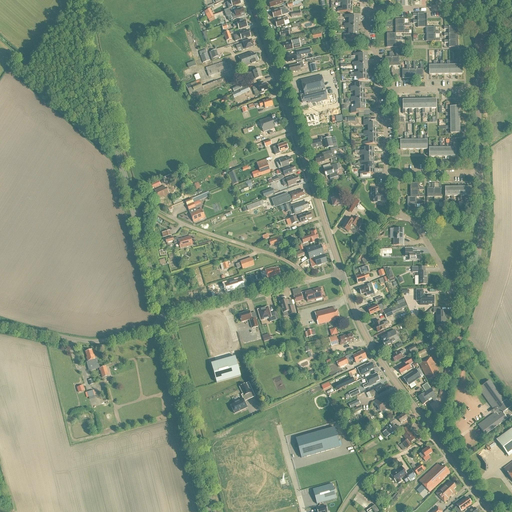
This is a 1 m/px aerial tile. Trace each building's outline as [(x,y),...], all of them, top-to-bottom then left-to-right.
[(282,1),(281,1),(281,0),(273,0),(268,2),(269,4),(269,5),(269,7),(270,8),(278,5),(283,3),(282,1)] [(244,15),(244,14),(242,8),(240,9),(240,8),(237,9),(237,10),(231,12),(230,9),(224,11),(226,15),(227,17),(232,16),(234,20),(236,19),(243,17),(244,15)] [(281,15),(281,13),(285,11),(284,8),(272,12),(272,14),(272,15),(273,17),(273,18),(274,18),(281,15)] [(214,18),(211,12),(206,15),(207,18),(209,21),(214,18)] [(285,25),(284,22),(288,21),(287,17),(275,21),(276,23),(276,24),(277,28),(285,25)] [(238,29),(247,27),(245,21),(242,22),(242,21),(239,22),(240,23),(237,24),(233,25),(234,28),(237,27),(238,29)] [(281,31),(279,32),(280,37),(281,39),(282,39),(283,39),(284,38),(284,37),(289,36),(289,33),(292,33),(291,29),(284,31),(284,30),(281,31)] [(239,34),(233,36),(235,41),(241,39),(241,40),(250,37),(248,30),(239,34)] [(344,35),(344,41),(351,41),(351,38),(358,38),(358,33),(349,32),(348,35),(344,35)] [(299,42),(301,42),(300,39),(298,39),(291,40),(291,43),(284,45),(284,47),(284,48),(284,51),(300,48),(299,42)] [(243,44),(239,45),(236,46),(237,49),(240,48),(241,51),(253,47),(251,41),(243,43),(243,44)] [(296,54),(286,56),(288,63),(296,61),(296,58),(297,58),(297,56),(310,53),(309,48),(296,51),(296,54)] [(199,52),(203,64),(210,61),(207,53),(206,50),(199,52)] [(209,53),(212,62),(217,60),(216,58),(219,58),(216,51),(209,53)] [(255,62),(258,61),(256,54),(254,55),(254,53),(251,54),(250,52),(238,57),(241,68),(255,63),(255,62)] [(233,72),(229,61),(206,69),(209,77),(211,77),(212,79),(233,72)] [(299,64),(289,67),(290,73),(295,72),(296,72),(297,72),(297,71),(301,71),(300,69),(304,68),(302,62),(299,63),(299,64)] [(259,70),(252,72),(250,73),(251,77),(254,76),(255,80),(261,77),(259,70)] [(300,96),(302,104),(307,102),(308,104),(312,103),(312,104),(327,100),(321,76),(301,81),(304,95),(300,96)] [(199,81),(186,86),(190,96),(203,91),(199,81)] [(266,84),(252,88),(253,91),(258,90),(260,95),(264,94),(263,91),(268,90),(266,84)] [(237,97),(249,92),(247,87),(235,92),(232,93),(234,98),(237,97)] [(263,102),(259,103),(260,107),(264,106),(265,109),(273,106),(270,99),(262,101),(263,102)] [(355,105),(355,109),(351,109),(351,114),(359,114),(359,111),(365,111),(365,105),(355,105)] [(317,115),(306,118),(307,122),(306,122),(307,124),(308,124),(308,125),(313,124),(319,123),(317,115)] [(273,127),(279,125),(276,117),(272,119),(271,117),(259,121),(263,132),(274,128),(273,127)] [(371,120),(363,121),(363,126),(368,126),(368,129),(378,129),(377,124),(371,124),(371,120)] [(321,142),(321,140),(322,140),(321,138),(319,138),(320,141),(310,143),(311,149),(316,148),(317,148),(318,148),(318,147),(322,146),(320,142),(321,142)] [(334,147),(331,138),(323,140),(326,149),(334,147)] [(280,153),(280,152),(288,149),(285,143),(277,146),(272,147),(275,155),(280,153)] [(335,157),(333,150),(321,154),(322,155),(314,158),(314,159),(315,161),(316,161),(316,164),(321,163),(322,163),(324,162),(324,161),(330,159),(335,157)] [(289,163),(293,162),(291,158),(286,160),(285,158),(279,161),(279,162),(276,163),(278,169),(281,168),(289,165),(289,163)] [(253,178),(261,176),(270,172),(266,159),(256,163),(259,170),(252,173),(253,178)] [(331,168),(324,171),(325,176),(328,175),(329,180),(337,178),(335,173),(334,173),(333,171),(338,170),(336,164),(330,166),(331,168)] [(292,172),(296,171),(294,167),(289,168),(288,167),(278,171),(280,175),(283,174),(284,177),(292,174),(292,172)] [(292,177),(285,180),(288,187),(296,184),(295,182),(299,181),(298,177),(293,179),(292,177)] [(240,190),(241,193),(253,189),(250,180),(246,182),(248,187),(240,190)] [(160,185),(158,181),(144,188),(146,192),(160,185)] [(168,196),(167,193),(168,192),(166,188),(165,189),(164,187),(154,191),(158,199),(164,197),(164,198),(168,196)] [(263,198),(275,193),(272,188),(261,192),(263,198)] [(379,194),(379,188),(371,188),(371,195),(373,195),(373,203),(377,203),(377,202),(380,202),(386,202),(386,194),(379,194)] [(299,198),(304,196),(302,191),(297,193),(297,192),(290,194),(289,191),(282,194),(284,198),(290,196),(292,201),(299,199),(299,198)] [(339,197),(336,198),(331,200),(332,203),(331,203),(332,206),(333,206),(333,207),(337,205),(337,206),(342,205),(340,199),(346,197),(345,192),(338,194),(339,197)] [(196,209),(195,206),(201,204),(199,201),(208,197),(208,193),(197,197),(197,198),(192,200),(185,202),(190,214),(193,223),(203,219),(202,216),(204,215),(202,211),(200,212),(200,210),(198,211),(196,208),(196,209)] [(291,206),(293,210),(295,215),(301,213),(300,212),(303,211),(303,210),(308,208),(306,203),(303,204),(303,203),(299,204),(291,206)] [(283,206),(285,213),(293,210),(291,206),(290,207),(288,204),(283,206)] [(311,214),(306,216),(305,215),(296,218),(296,217),(290,220),(292,225),(298,223),(298,225),(301,224),(308,222),(307,221),(312,219),(311,214)] [(345,222),(343,224),(344,224),(342,228),(348,232),(351,228),(350,228),(352,225),(355,227),(360,220),(354,217),(352,220),(348,217),(345,221),(345,222)] [(403,229),(394,229),(394,246),(403,246),(403,229)] [(315,230),(310,232),(311,235),(301,239),(303,244),(309,242),(310,244),(314,243),(313,241),(318,239),(315,230)] [(191,243),(192,243),(190,236),(178,240),(177,238),(173,239),(172,237),(165,239),(166,243),(173,241),(174,244),(178,243),(180,249),(192,245),(191,243)] [(278,238),(269,241),(270,246),(280,243),(278,238)] [(313,258),(324,255),(320,245),(306,250),(306,249),(300,251),(295,254),(297,258),(307,254),(309,260),(313,258)] [(412,249),(405,249),(405,257),(409,257),(409,261),(419,261),(419,252),(412,252),(412,249)] [(324,255),(313,258),(315,262),(311,263),(312,268),(326,263),(324,255)] [(362,260),(363,264),(378,259),(376,255),(362,260)] [(240,263),(235,265),(237,268),(242,267),(242,270),(254,266),(251,258),(240,262),(240,263)] [(229,268),(227,262),(220,265),(221,271),(229,268)] [(418,285),(427,285),(427,272),(425,272),(425,267),(412,267),(413,272),(417,272),(417,276),(418,276),(418,285)] [(276,275),(279,274),(278,268),(275,269),(274,268),(272,269),(272,268),(264,271),(267,279),(276,276),(276,275)] [(364,275),(355,277),(357,284),(366,281),(365,279),(369,278),(368,274),(364,275)] [(238,281),(227,284),(229,290),(240,287),(238,281)] [(360,291),(359,291),(360,293),(361,296),(370,293),(369,291),(373,290),(371,284),(367,286),(368,287),(359,290),(360,291)] [(321,289),(320,289),(320,288),(305,293),(307,302),(322,298),(321,292),(321,289)] [(423,290),(416,291),(416,302),(420,302),(420,306),(428,306),(428,305),(434,305),(434,296),(429,297),(429,296),(423,296),(423,290)] [(373,296),(376,303),(383,300),(380,293),(373,296)] [(287,300),(279,302),(282,313),(287,312),(288,315),(295,313),(293,306),(289,307),(287,300)] [(391,309),(383,313),(386,319),(394,316),(393,314),(407,308),(405,302),(391,309)] [(376,305),(367,309),(370,315),(384,309),(382,304),(377,307),(376,305)] [(276,321),(274,312),(270,314),(268,307),(257,310),(261,321),(268,319),(270,322),(276,321)] [(333,308),(314,313),(318,325),(334,321),(334,319),(338,318),(336,310),(334,311),(333,308)] [(440,308),(433,308),(433,313),(437,313),(437,326),(445,325),(445,312),(440,312),(440,308)] [(244,313),(239,315),(241,323),(249,320),(252,329),(258,327),(256,319),(252,320),(249,311),(244,313)] [(373,322),(375,326),(375,327),(378,333),(385,329),(384,327),(388,325),(387,321),(383,323),(380,324),(378,320),(373,322)] [(331,336),(338,334),(336,328),(330,330),(331,336)] [(394,330),(387,334),(387,335),(381,338),(383,342),(383,343),(383,344),(383,346),(385,346),(385,347),(392,344),(392,345),(400,341),(394,330)] [(338,337),(329,339),(332,347),(340,344),(340,346),(354,342),(351,334),(338,338),(338,337)] [(411,355),(418,351),(415,345),(408,349),(411,355)] [(85,353),(87,358),(86,358),(87,362),(88,361),(89,365),(96,363),(95,359),(94,356),(92,350),(85,353)] [(393,359),(392,360),(393,363),(394,362),(402,358),(401,356),(405,353),(404,350),(399,353),(399,352),(393,355),(394,356),(391,357),(393,359)] [(363,351),(352,356),(356,363),(366,358),(363,351)] [(241,376),(235,357),(211,364),(217,383),(241,376)] [(345,358),(337,362),(340,368),(347,364),(345,358)] [(403,362),(405,364),(397,369),(400,374),(407,370),(408,371),(411,369),(408,366),(412,363),(409,358),(403,362)] [(431,358),(420,363),(428,380),(437,376),(436,374),(439,372),(431,358)] [(365,365),(357,369),(361,377),(369,373),(368,372),(373,369),(371,364),(366,366),(365,365)] [(416,370),(403,378),(408,386),(423,376),(419,369),(416,370)] [(376,383),(379,381),(376,374),(371,377),(371,375),(365,378),(367,384),(363,386),(364,389),(369,387),(376,383)] [(348,380),(337,385),(339,389),(350,384),(348,380)] [(494,414),(478,426),(484,435),(511,415),(511,409),(506,401),(504,402),(489,381),(478,389),(493,410),(491,411),(494,414)] [(250,393),(246,384),(239,387),(243,396),(250,393)] [(385,390),(386,390),(385,388),(384,388),(383,385),(375,389),(375,390),(369,393),(371,398),(386,391),(385,390)] [(351,398),(360,394),(357,389),(348,394),(351,398)] [(427,400),(435,395),(431,389),(423,394),(418,398),(423,405),(428,401),(427,400)] [(390,407),(389,406),(395,403),(390,395),(383,400),(380,398),(374,402),(380,413),(390,407)] [(234,414),(247,408),(243,399),(234,403),(235,404),(230,406),(234,414)] [(358,400),(349,405),(351,409),(360,404),(358,400)] [(360,406),(351,410),(353,414),(362,410),(360,406)] [(381,413),(377,416),(381,423),(385,420),(381,413)] [(396,419),(397,419),(393,421),(398,427),(401,425),(401,424),(407,419),(403,414),(396,419)] [(301,459),(340,448),(334,428),(295,439),(301,459)] [(400,432),(406,441),(403,443),(407,449),(411,445),(409,443),(415,439),(407,428),(400,432)] [(387,429),(382,433),(386,438),(391,435),(387,429)] [(511,429),(496,441),(508,457),(511,454),(511,429)] [(421,452),(419,455),(421,459),(422,458),(425,462),(430,458),(428,455),(432,453),(428,448),(421,452)] [(511,462),(503,469),(511,480),(511,462)] [(437,464),(419,482),(429,493),(443,479),(449,473),(443,466),(441,468),(437,464)] [(420,465),(413,470),(417,475),(424,469),(420,465)] [(409,481),(415,476),(411,470),(410,471),(408,473),(407,473),(406,473),(401,466),(395,470),(396,471),(394,472),(394,471),(390,474),(396,483),(406,476),(409,481)] [(456,488),(450,481),(446,485),(445,484),(436,493),(437,495),(439,495),(440,494),(443,498),(442,499),(442,500),(445,503),(448,500),(447,499),(452,495),(453,496),(455,493),(453,490),(456,488)] [(336,500),(332,484),(312,490),(317,505),(336,500)] [(464,509),(471,504),(467,498),(456,505),(461,511),(465,509),(464,509)]
